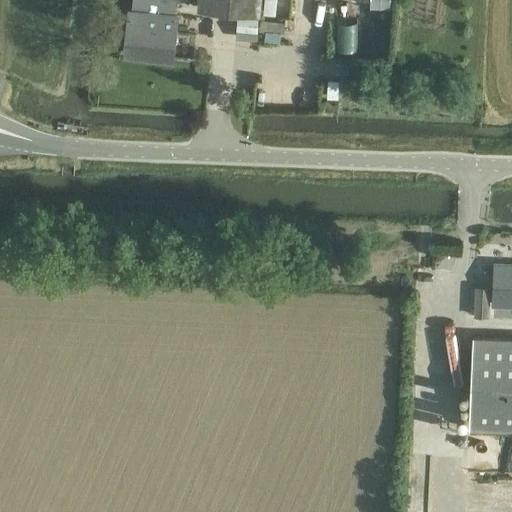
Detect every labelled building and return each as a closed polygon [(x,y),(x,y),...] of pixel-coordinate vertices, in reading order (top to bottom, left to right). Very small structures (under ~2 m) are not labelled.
[(197,0),(196,9),(260,14),(261,0),(197,0)] [(155,56),(172,58),(177,14),(129,9),(126,44),(156,47),(155,56)] [(511,303),(511,264),(495,264),(493,303),(511,303)] [(492,314),(492,285),(477,285),(477,314),(492,314)] [(487,428),(511,429),(511,336),(472,334),(468,428),(472,428),(472,433),(487,433),(487,428)]
